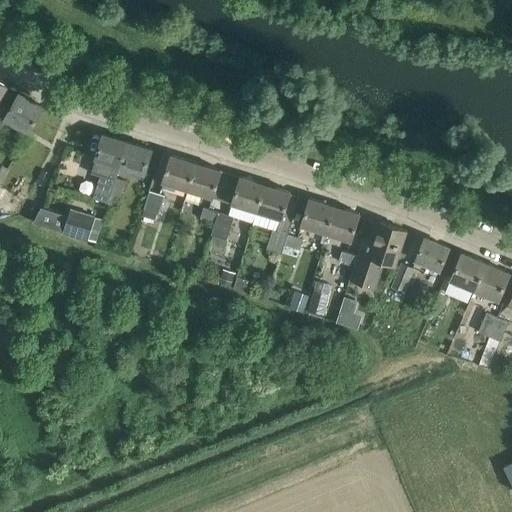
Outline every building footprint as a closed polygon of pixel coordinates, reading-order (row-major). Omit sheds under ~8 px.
[(0,128),(6,118),(30,131),(44,106),(19,92),(11,106),(3,102),(0,106),(0,128)] [(94,197),(109,202),(117,176),(121,164),(128,140),(104,132),(98,151),(91,171),(101,174),(94,197)] [(128,140),(121,164),(145,172),(153,147),(128,140)] [(164,180),(189,188),(197,161),(172,153),(164,180)] [(189,188),(190,188),(186,198),(200,202),(203,192),(214,196),(222,169),(197,161),(189,188)] [(3,164),(0,169),(0,182),(8,168),(3,164)] [(241,175),(233,202),(258,210),(266,183),(241,175)] [(117,176),(108,204),(118,207),(127,180),(117,176)] [(259,210),(255,222),(275,229),(271,240),(268,248),(282,253),(285,244),(288,233),(294,213),(285,211),(291,191),(266,183),(258,210),(259,210)] [(149,190),(144,207),(141,214),(156,219),(158,212),(159,213),(165,195),(149,190)] [(302,224),(327,232),(335,204),(310,197),(302,224)] [(335,204),(327,232),(352,239),(360,212),(335,204)] [(64,231),(89,238),(97,241),(104,217),(71,207),(64,231)] [(205,207),(201,218),(216,222),(219,211),(205,207)] [(216,223),(212,234),(226,239),(233,216),(219,211),(216,222),(216,223)] [(350,278),(375,287),(384,260),(396,264),(407,229),(381,220),(371,251),(360,248),(350,278)] [(283,253),(279,264),(294,269),(304,238),(288,233),(285,244),(282,253),(283,253)] [(425,236),(418,255),(416,258),(440,268),(442,265),(450,246),(425,236)] [(353,262),(357,251),(342,246),(338,257),(353,262)] [(452,278),(475,288),(487,262),(463,252),(455,270),(452,278)] [(415,266),(402,260),(392,284),(405,289),(415,266)] [(487,262),(475,288),(499,299),(503,290),(510,272),(487,262)] [(236,272),(224,267),(221,277),(233,281),(236,272)] [(246,290),(250,278),(238,275),(234,287),(246,290)] [(259,295),(268,298),(271,289),(262,286),(259,295)] [(440,291),(434,303),(442,307),(446,309),(452,296),(440,291)] [(304,307),(306,299),(295,296),(293,304),(304,307)] [(489,335),(491,335),(499,316),(488,312),(479,331),(471,327),(464,343),(472,347),(466,361),(477,366),(489,335)] [(491,335),(493,336),(482,363),(490,366),(500,341),(501,341),(510,321),(499,316),(491,335)] [(510,365),(502,361),(498,370),(506,373),(510,365)]
